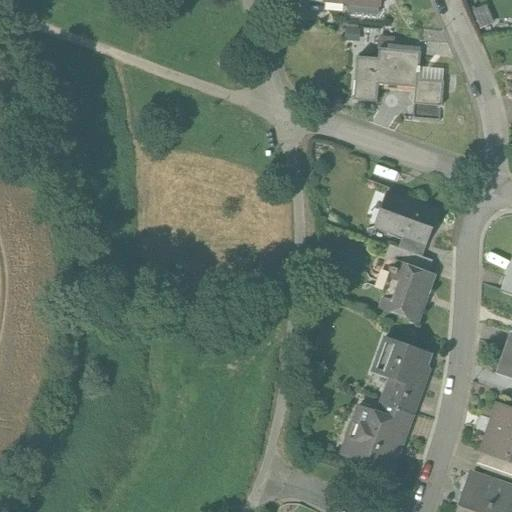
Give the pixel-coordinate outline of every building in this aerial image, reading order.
[(348,0),(348,14),(377,16),(377,10),(379,10),(379,0),(348,0)] [(377,61),(357,59),(353,102),(375,104),(376,90),(414,94),(415,94),(416,82),(417,74),(419,74),(419,68),(418,68),(419,55),(378,51),(377,61)] [(443,84),(416,82),(415,94),(414,94),(411,119),(439,122),(443,84)] [(401,237),(425,246),(436,215),(390,198),(379,229),(401,237)] [(425,246),(401,237),(396,250),(420,258),(425,246)] [(394,263),(427,275),(431,262),(420,258),(396,250),(387,246),(382,261),(393,265),(394,263)] [(511,253),(498,292),(511,296),(511,253)] [(377,310),(417,325),(434,278),(427,275),(394,263),(393,265),(392,269),(389,268),(387,274),(390,275),(377,310)] [(511,334),(509,334),(503,352),(507,353),(499,377),(511,381),(511,334)] [(419,382),(429,355),(384,339),(378,357),(385,360),(379,376),(393,381),(384,405),(412,415),(424,384),(419,382)] [(511,410),(493,404),(492,406),(494,407),(480,452),(477,451),(476,454),(481,455),(511,465),(511,410)] [(400,449),(412,415),(384,405),(380,416),(357,408),(351,424),(358,426),(347,457),(387,472),(396,447),(400,449)] [(511,465),(481,455),(477,467),(511,477),(511,465)] [(511,484),(511,477),(477,467),(476,466),(472,477),(499,486),(501,481),(511,484)] [(472,477),(469,476),(462,497),(467,499),(462,511),(511,511),(511,490),(499,486),(472,477)]
